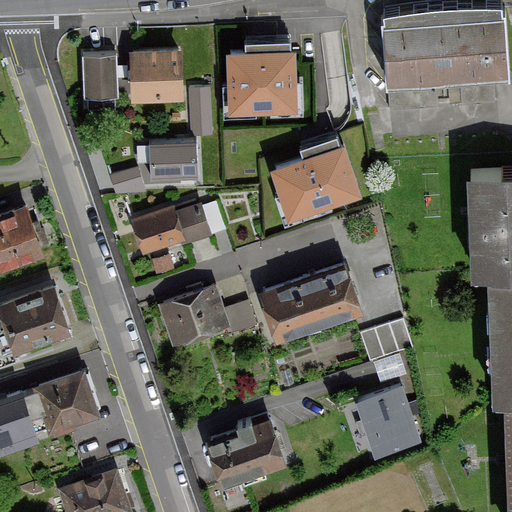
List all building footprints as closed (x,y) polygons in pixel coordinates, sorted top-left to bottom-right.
[(419,0),(384,4),(389,105),(435,103),(434,74),(460,73),(462,101),(491,100),(490,68),(506,67),(503,0),(419,0)] [(180,45),(129,46),(131,95),(182,93),(180,45)] [(295,45),(227,47),(229,106),(297,104),(295,45)] [(115,51),(84,51),(84,92),(115,92),(115,51)] [(210,91),(189,91),(189,121),(211,121),(210,91)] [(197,136),(149,138),(151,175),(198,173),(197,136)] [(344,138),(271,163),(288,213),(361,188),(344,138)] [(511,163),(468,165),(472,269),(488,268),(511,267),(511,163)] [(139,164),(111,171),(116,189),(145,188),(139,164)] [(170,201),(130,214),(135,229),(141,248),(181,236),(182,239),(200,233),(201,235),(220,229),(226,227),(216,196),(202,201),(201,198),(172,207),(170,201)] [(26,200),(0,209),(0,264),(43,250),(26,200)] [(343,258),(260,286),(276,336),(360,308),(343,258)] [(511,267),(488,268),(493,393),(504,393),(511,392),(511,267)] [(53,280),(0,297),(0,303),(15,346),(70,327),(53,280)] [(216,283),(160,302),(172,339),(229,322),(231,321),(225,306),(216,283)] [(248,297),(225,306),(231,321),(229,322),(232,329),(256,320),(248,297)] [(403,317),(361,331),(369,357),(412,343),(403,317)] [(399,349),(374,358),(381,380),(407,371),(399,349)] [(85,364),(33,381),(48,426),(100,409),(85,364)] [(0,442),(48,426),(33,381),(0,391),(0,442)] [(400,382),(356,397),(375,451),(419,435),(400,382)] [(269,413),(205,434),(221,481),(242,474),(284,460),(269,413)] [(115,463),(58,483),(68,511),(119,511),(131,508),(115,463)]
